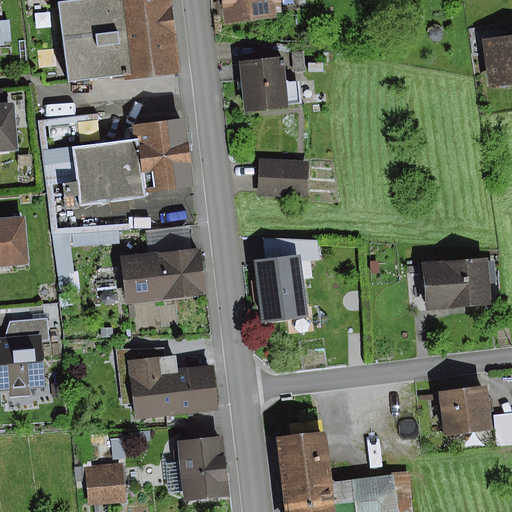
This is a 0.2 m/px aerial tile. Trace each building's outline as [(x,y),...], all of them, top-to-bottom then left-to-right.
[(167,0),(76,0),(53,3),(64,83),(124,75),(125,80),(177,74),(167,0)] [(219,0),(222,23),(273,17),(271,4),(278,3),(277,0),(219,0)] [(511,34),(481,39),(489,91),(511,87),(511,34)] [(302,52),(292,53),(293,72),(304,71),(302,52)] [(280,58),(238,62),(242,113),(284,109),(280,58)] [(13,106),(0,106),(0,155),(16,154),(13,106)] [(98,121),(97,114),(38,121),(52,234),(128,231),(128,226),(56,229),(52,185),(74,183),(70,148),(47,150),(44,127),(98,121)] [(131,140),(70,148),(74,183),(77,206),(142,198),(142,193),(191,186),(182,120),(129,127),(131,140)] [(307,163),(260,161),(258,198),(306,200),(307,163)] [(0,266),(26,264),(21,217),(0,218),(0,266)] [(145,231),(148,255),(191,250),(188,227),(145,231)] [(67,235),(50,237),(58,290),(69,288),(67,273),(72,273),(67,235)] [(262,238),(265,260),(298,256),(317,253),(316,240),(262,238)] [(148,255),(117,258),(122,306),(203,297),(197,249),(191,250),(148,255)] [(265,260),(253,262),(261,324),(306,318),(298,256),(265,260)] [(486,259),(420,263),(424,311),(490,306),(486,259)] [(110,290),(105,290),(100,295),(101,302),(104,306),(111,305),(115,300),(114,295),(110,290)] [(2,339),(0,339),(0,394),(45,391),(41,340),(48,340),(46,319),(8,322),(2,339)] [(112,329),(101,329),(101,337),(112,337),(112,329)] [(133,419),(169,414),(164,372),(177,371),(175,356),(126,362),(133,419)] [(177,371),(164,372),(169,414),(215,409),(210,367),(177,371)] [(481,387),(435,393),(441,435),(487,429),(481,387)] [(511,412),(492,416),(496,447),(511,445),(511,412)] [(149,432),(130,433),(131,442),(150,441),(149,432)] [(323,434),(275,439),(281,511),(330,511),(328,483),(323,434)] [(220,440),(177,444),(183,504),(226,500),(220,440)] [(123,441),(111,441),(112,457),(124,456),(123,441)] [(123,466),(88,467),(89,506),(124,505),(123,466)] [(394,511),(391,476),(328,483),(330,511),(394,511)]
